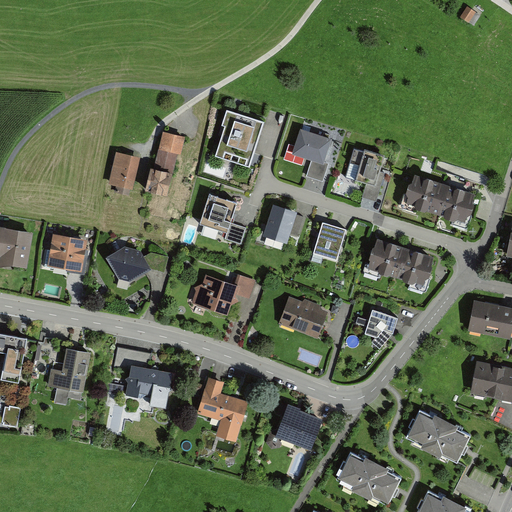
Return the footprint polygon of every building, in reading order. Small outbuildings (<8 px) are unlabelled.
[(249,174),(264,131),(228,118),(222,134),(226,135),(216,162),(249,174)] [(340,136),(302,124),(294,149),(316,156),(311,171),(326,176),(340,136)] [(189,137),(167,131),(160,158),(181,164),(189,137)] [(350,175),(378,184),(388,156),(360,146),(350,175)] [(144,156),(121,150),(112,180),(135,187),(144,156)] [(486,191),(422,173),(412,207),(476,225),(486,191)] [(243,199),(210,190),(202,219),(235,228),(243,199)] [(301,209),(277,202),(268,231),(292,239),(301,209)] [(351,228),(327,220),(316,252),(341,260),(351,228)] [(38,232),(0,223),(0,225),(0,252),(5,254),(3,263),(30,269),(38,232)] [(50,263),(82,271),(91,238),(59,231),(50,263)] [(443,254),(383,237),(373,270),(433,288),(443,254)] [(147,247),(129,245),(111,254),(121,273),(133,276),(154,268),(147,247)] [(199,301),(235,313),(244,283),(209,271),(199,301)] [(339,311),(295,296),(285,325),(330,340),(339,311)] [(511,303),(482,299),(476,333),(511,339),(511,303)] [(379,349),(384,342),(394,345),(398,330),(373,321),(365,345),(379,349)] [(0,388),(19,392),(28,348),(0,342),(0,388)] [(96,352),(72,347),(68,367),(54,364),(50,382),(89,390),(96,352)] [(182,370),(137,362),(132,391),(153,395),(152,403),(175,407),(182,370)] [(511,367),(485,363),(479,395),(511,401),(511,367)] [(228,379),(214,376),(205,410),(228,416),(224,431),(246,436),(256,398),(225,390),(228,379)] [(333,419),(297,404),(283,437),(319,453),(333,419)] [(20,424),(21,407),(6,405),(4,422),(20,424)] [(485,432),(431,407),(417,437),(471,462),(485,432)] [(411,476),(352,451),(339,482),(398,506),(411,476)] [(475,511),(427,490),(417,511),(475,511)]
